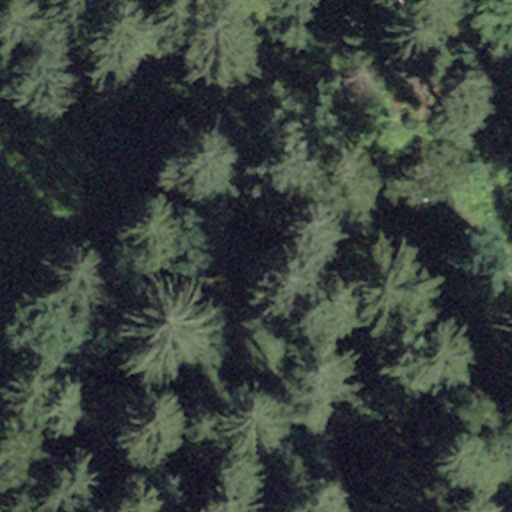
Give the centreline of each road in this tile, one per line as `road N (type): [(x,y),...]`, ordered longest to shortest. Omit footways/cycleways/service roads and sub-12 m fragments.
road 1 (track): [(511,265),(412,181),(205,123)]
road 2 (track): [(37,0),(59,71),(93,96),(205,123)]
